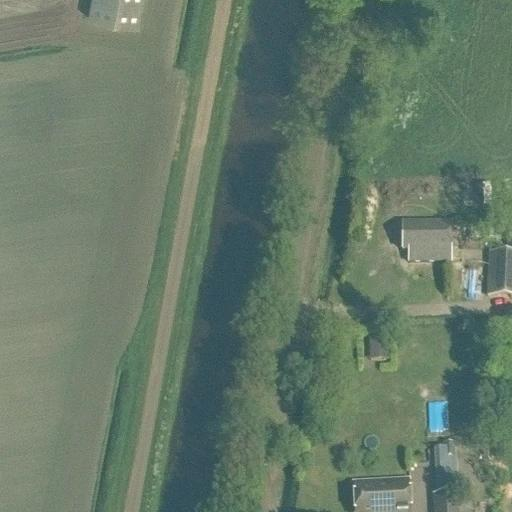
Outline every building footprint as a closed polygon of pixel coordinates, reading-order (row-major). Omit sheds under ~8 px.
[(139,25),(142,0),(91,0),(89,16),(139,25)] [(451,265),(452,225),(404,225),(403,254),(410,254),(410,264),(451,265)] [(471,241),(501,241),(501,227),(471,227),(471,241)] [(511,256),(489,256),(488,300),(511,300),(511,256)] [(388,341),(369,342),(369,358),(388,358),(388,341)] [(443,447),(444,461),(455,461),(454,447),(443,447)] [(410,511),(409,481),(354,485),(355,511),(410,511)] [(460,511),(459,497),(433,498),(433,511),(460,511)]
